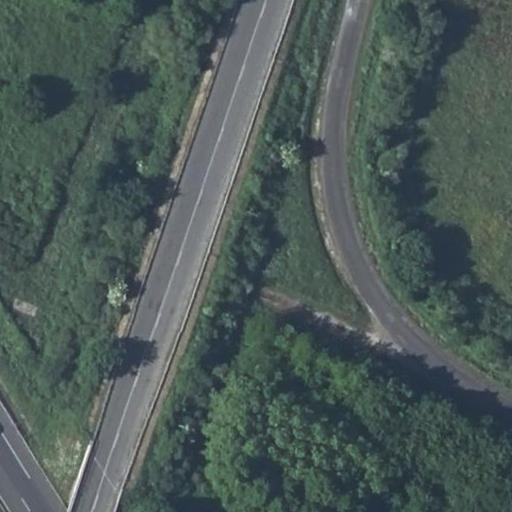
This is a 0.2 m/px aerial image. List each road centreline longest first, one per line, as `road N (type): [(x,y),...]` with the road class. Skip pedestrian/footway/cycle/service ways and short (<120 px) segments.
road 1 (secondary): [(86,511),(261,0)]
road 2 (unclassified): [(511,406),(445,369),(408,334),(353,253),(340,215),(333,132),(358,0)]
